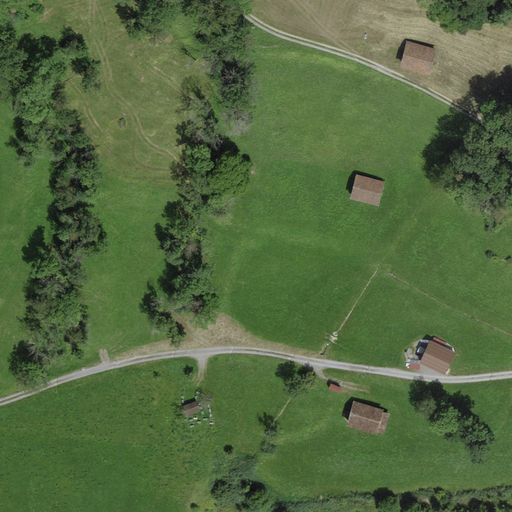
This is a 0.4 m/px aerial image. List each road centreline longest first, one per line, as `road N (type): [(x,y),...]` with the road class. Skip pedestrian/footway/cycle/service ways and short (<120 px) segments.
road 1 (track): [(511,375),(449,380),(208,350),(98,368),(0,401)]
road 2 (track): [(216,0),(422,87),(476,119),(511,162)]
